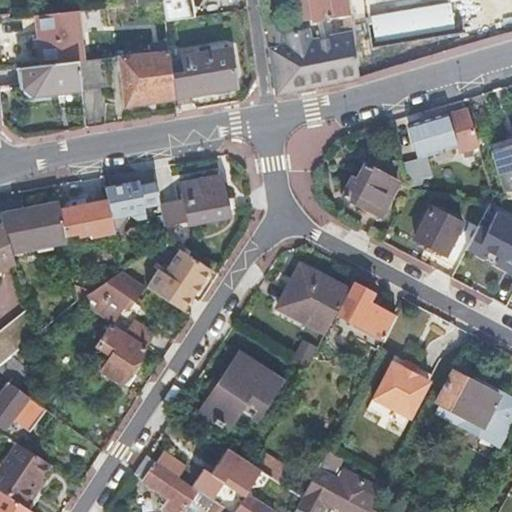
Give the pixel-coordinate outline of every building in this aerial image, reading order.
[(162,0),(163,0),(163,2),(165,21),(192,17),(190,0),(162,0)] [(279,95),(358,77),(346,0),(329,0),(330,6),(325,7),(324,0),(308,0),(311,19),(304,20),(307,31),(281,37),(282,48),(270,50),(279,95)] [(295,0),(299,21),(304,20),(311,19),(308,0),(295,0)] [(444,0),(368,19),(375,44),(454,25),(447,0),(444,0)] [(486,0),(461,3),(465,33),(490,30),(486,0)] [(40,66),(76,62),(82,61),(75,12),(35,16),(40,66)] [(268,40),(270,50),(282,48),(281,37),(268,40)] [(230,50),(168,58),(172,95),(234,88),(230,50)] [(168,52),(118,57),(123,107),(172,99),(172,95),(168,58),(168,52)] [(76,62),(79,92),(108,88),(105,59),(82,61),(76,62)] [(30,97),(79,92),(76,62),(40,66),(15,69),(17,86),(30,97)] [(478,146),(468,108),(445,115),(445,114),(426,120),(427,123),(418,125),(425,154),(454,145),(456,152),(478,146)] [(511,144),(507,146),(492,151),(501,182),(511,178),(511,144)] [(397,183),(363,166),(355,181),(350,178),(340,198),(379,218),(397,183)] [(182,199),(158,204),(162,227),(186,222),(186,224),(227,217),(219,176),(179,183),(182,199)] [(106,202),(57,211),(62,237),(78,234),(79,237),(88,235),(89,238),(113,233),(106,202)] [(15,212),(0,215),(0,223),(1,225),(9,253),(63,243),(62,237),(57,211),(56,204),(22,211),(25,225),(18,226),(15,212)] [(460,225),(430,210),(414,241),(445,256),(460,225)] [(511,272),(511,220),(496,213),(487,231),(478,226),(465,251),(511,274),(511,272)] [(0,268),(12,263),(9,253),(1,225),(0,225),(0,268)] [(145,288),(181,312),(208,270),(182,253),(179,251),(163,274),(157,270),(145,288)] [(280,307),(324,332),(345,292),(301,268),(280,307)] [(101,285),(76,302),(111,325),(122,309),(128,300),(133,303),(143,287),(121,272),(118,274),(104,283),(101,285)] [(329,326),(377,351),(395,318),(374,306),(367,302),(372,295),(352,284),(329,326)] [(378,298),(372,295),(367,302),(374,306),(378,298)] [(127,312),(133,303),(128,300),(122,309),(127,312)] [(0,328),(0,365),(35,336),(26,306),(0,328)] [(124,333),(145,347),(154,334),(133,320),(124,333)] [(145,348),(110,325),(95,347),(110,357),(99,373),(119,386),(145,348)] [(302,340),(292,360),(307,368),(317,348),(302,340)] [(284,384),(238,352),(198,412),(231,435),(245,414),(258,422),(284,384)] [(370,400),(408,420),(427,383),(390,363),(370,400)] [(451,371),(434,403),(437,405),(461,417),(478,426),(477,428),(500,440),(511,416),(511,397),(497,390),(495,394),(470,380),(451,370),(451,371)] [(461,417),(437,405),(432,413),(498,447),(511,419),(511,396),(473,376),(470,380),(495,394),(497,390),(511,397),(511,416),(500,440),(477,428),(478,426),(461,417)] [(0,427),(4,430),(27,398),(7,384),(0,393),(0,427)] [(0,466),(0,492),(24,509),(36,492),(32,489),(39,479),(48,465),(15,444),(0,466)] [(269,511),(247,497),(245,491),(247,487),(260,486),(266,476),(252,466),(225,449),(211,471),(204,466),(190,487),(211,501),(224,509),(228,511),(269,511)] [(374,511),(367,508),(376,490),(336,469),(341,459),(339,458),(326,451),(324,450),(314,468),(299,497),(294,506),(304,511),(320,511),(325,505),(337,511),(374,511)] [(154,463),(177,478),(184,466),(161,451),(154,463)] [(275,474),(279,460),(261,454),(256,468),(275,474)] [(204,511),(211,501),(190,487),(177,478),(154,463),(145,458),(133,475),(164,496),(159,504),(171,511),(179,511),(181,510),(184,511),(204,511)] [(32,489),(36,492),(43,481),(39,479),(32,489)] [(0,492),(0,511),(29,511),(24,509),(0,492)] [(36,492),(24,509),(29,511),(40,495),(36,492)] [(228,511),(224,509),(211,501),(204,511),(228,511)]
